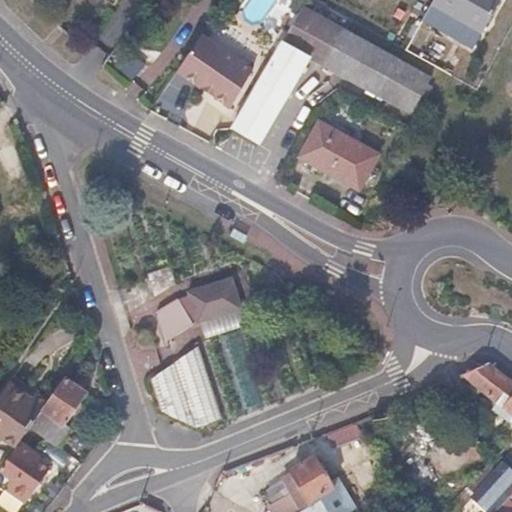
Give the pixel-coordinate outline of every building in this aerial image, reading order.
[(482,34),(500,0),(433,0),(431,5),(482,34)] [(258,145),(310,57),(411,114),(431,79),(304,8),(278,51),(232,131),(258,145)] [(230,109),(253,71),(254,69),(221,47),(229,35),(214,26),(206,37),(203,35),(178,72),(230,109)] [(379,154),(319,121),(299,157),(359,190),(379,154)] [(239,308),(231,280),(190,293),(199,320),(239,308)] [(194,324),(177,299),(156,311),(165,342),(194,324)] [(222,418),(198,346),(174,363),(196,428),(222,418)] [(196,428),(174,363),(150,380),(160,412),(196,428)] [(511,380),(489,363),(463,375),(462,376),(494,402),(496,404),(492,409),(507,420),(500,429),(511,439),(511,380)] [(29,426),(48,399),(13,374),(0,393),(0,455),(5,459),(29,426)] [(63,425),(85,392),(64,378),(48,399),(29,426),(57,446),(69,429),(63,425)] [(424,423),(449,403),(438,389),(406,402),(424,423)] [(389,441),(374,418),(357,425),(375,451),(379,448),(389,441)] [(362,439),(356,424),(327,435),(332,450),(362,439)] [(51,468),(39,460),(42,456),(20,441),(0,469),(0,485),(25,504),(51,468)] [(348,511),(319,461),(316,456),(289,472),(292,476),(284,481),(290,492),(268,506),(271,511),(348,511)] [(511,494),(511,492),(511,469),(504,462),(496,472),(474,494),(471,498),(485,511),(494,511),(507,498),(511,494)] [(474,494),(496,472),(488,465),(468,487),(474,494)] [(511,511),(511,501),(507,498),(494,511),(511,511)]
